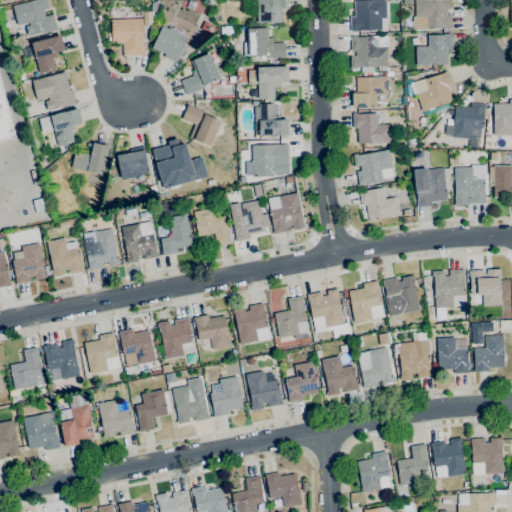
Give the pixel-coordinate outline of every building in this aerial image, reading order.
[(28,36),(25,26),(29,25),(29,22),(18,25),(12,6),(32,0),(45,0),(48,8),(42,10),(44,17),(53,14),(57,29),(42,33),(42,32),(28,36)] [(256,23),(255,0),(283,0),(284,8),(280,8),(281,23),(256,23)] [(339,33),(339,28),(350,28),(350,17),(354,17),(353,1),(385,0),(386,30),(354,31),(350,31),(350,33),(339,33)] [(415,29),(414,17),(415,17),(414,0),(449,0),(450,9),(446,9),(446,14),(451,14),(451,28),(415,29)] [(123,56),(122,43),(112,43),(111,19),(143,19),(143,16),(139,17),(139,12),(152,12),(153,25),(143,25),(143,46),(144,46),(144,55),(123,56)] [(210,34),(205,32),(205,31),(200,29),(204,21),(214,26),(210,34)] [(176,63),(163,57),(165,53),(152,48),(159,33),(154,31),(157,24),(161,26),(162,26),(168,29),(169,28),(171,29),(172,26),(185,32),(183,36),(186,37),(176,63)] [(265,58),(265,55),(248,56),(248,55),(244,55),(243,42),(248,42),(247,29),(265,28),(265,30),(267,30),(267,38),(273,38),(273,43),(285,43),(285,57),(265,58)] [(432,71),(432,65),(416,66),(415,47),(427,47),(427,46),(419,46),(419,38),(427,38),(427,36),(444,35),(444,34),(451,34),(452,49),(446,49),(447,65),(437,65),(437,70),(432,71)] [(39,73),(34,54),(24,57),(22,49),(32,46),(32,43),(60,35),(65,50),(56,52),(58,57),(52,59),(55,69),(39,73)] [(355,69),(350,69),(350,57),(355,57),(355,51),(350,51),(350,37),(374,37),(374,40),(382,40),(382,49),(386,49),(386,67),(355,67),(355,69)] [(187,95),(181,81),(193,75),(192,72),(195,71),(191,61),(209,53),(219,79),(203,85),(204,88),(187,95)] [(258,99),(257,80),(248,81),(248,70),(257,70),(257,68),(287,66),(288,82),(279,82),(279,87),(274,87),(274,98),(258,99)] [(47,111),(45,101),(49,100),(48,97),(37,101),(32,82),(65,72),(70,90),(72,90),(76,103),(47,111)] [(421,112),(412,83),(446,72),(450,86),(447,87),(452,102),(421,112)] [(352,108),(352,92),(356,92),(355,78),(387,77),(387,94),(385,94),(385,107),(375,107),(375,108),(352,108)] [(0,80),(15,137),(0,140),(0,80)] [(511,135),(493,135),(493,104),(508,104),(508,100),(511,100),(511,135)] [(476,144),(469,143),(469,139),(445,137),(446,127),(452,128),(454,106),(470,108),(470,103),(484,105),(482,128),(480,128),(479,138),(476,138),(476,144)] [(259,136),(259,135),(254,135),(253,107),(258,107),(258,104),(275,104),(275,116),(279,116),(279,120),(288,120),(288,135),(259,136)] [(210,146),(189,138),(194,124),(182,119),(187,105),(205,112),(204,114),(220,120),(210,146)] [(58,147),(53,129),(42,132),(38,119),(78,108),(82,124),(74,126),(75,129),(71,130),(74,143),(58,147)] [(388,144),(357,144),(357,128),(352,128),(352,114),(376,114),(376,125),(388,125),(388,144)] [(417,126),(415,119),(421,117),(423,124),(417,126)] [(190,160),(200,157),(206,176),(163,188),(152,150),(166,146),(169,154),(171,154),(167,141),(175,139),(177,145),(185,143),(190,160)] [(102,174),(71,167),(75,152),(90,155),(92,147),(87,145),(88,143),(93,144),(93,143),(108,146),(102,174)] [(252,177),(251,145),(287,144),(288,174),(281,175),(277,176),(275,176),(252,177)] [(128,179),(128,177),(121,179),(116,155),(144,150),(149,173),(135,176),(136,177),(128,179)] [(358,186),(356,171),(360,171),(360,166),(355,167),(353,154),(358,154),(358,155),(389,150),(392,168),(391,168),(392,177),(382,179),(382,182),(358,186)] [(455,206),(453,168),(470,168),(470,165),(483,165),(484,185),(487,185),(487,195),(484,195),(484,203),(470,204),(470,197),(466,197),(466,206),(455,206)] [(511,202),(508,202),(508,198),(493,198),(493,167),(511,167),(511,202)] [(417,208),(413,170),(425,169),(425,171),(443,168),(443,170),(447,170),(449,188),(445,188),(446,200),(430,202),(431,206),(417,208)] [(368,220),(365,205),(361,206),(358,192),(382,187),(382,188),(393,186),(395,197),(396,197),(399,215),(385,218),(385,217),(368,220)] [(273,234),(272,231),(273,230),(267,199),(296,193),(302,224),(303,224),(303,228),(292,230),(292,226),(287,227),(287,231),(273,234)] [(235,242),(234,238),(235,237),(234,233),(229,204),(238,202),(241,216),(243,216),(240,204),(258,200),(261,215),(266,214),(269,226),(263,227),(264,231),(249,234),(249,239),(235,242)] [(215,245),(213,233),(198,236),(193,212),(215,208),(216,217),(225,216),(227,226),(229,226),(232,241),(230,241),(230,243),(215,245)] [(162,256),(162,252),(160,239),(162,239),(159,227),(169,225),(168,218),(185,214),(191,245),(176,249),(177,253),(162,256)] [(126,263),(125,259),(127,258),(121,227),(150,221),(157,257),(143,260),(142,255),(137,256),(138,261),(126,263)] [(88,270),(88,267),(89,266),(84,241),(83,235),(111,229),(117,260),(119,260),(119,264),(108,266),(107,262),(102,263),(103,267),(88,270)] [(52,277),(51,273),(53,273),(47,242),(64,238),(65,243),(76,241),(77,248),(78,247),(83,271),(69,274),(68,270),(63,271),(64,274),(52,277)] [(15,284),(15,281),(16,281),(12,260),(14,260),(12,253),(22,251),(21,246),(38,243),(43,267),(47,266),(49,277),(35,280),(34,276),(29,277),(30,281),(15,284)] [(0,287),(0,252),(3,252),(4,261),(5,261),(9,281),(10,281),(10,285),(0,287)] [(501,305),(471,305),(471,294),(469,295),(469,275),(468,275),(468,270),(483,270),(483,274),(486,274),(486,269),(499,269),(499,278),(500,278),(501,305)] [(428,324),(427,307),(432,307),(433,320),(436,320),(433,276),(431,276),(431,272),(444,271),(444,276),(448,276),(448,270),(462,270),(464,306),(452,306),(452,307),(444,308),(445,319),(449,319),(449,322),(428,324)] [(401,314),(399,303),(391,304),(389,296),(385,297),(383,284),(382,281),(396,278),(397,282),(402,281),(401,277),(413,275),(414,279),(413,279),(419,310),(401,314)] [(353,322),(348,291),(363,288),(362,284),(376,281),(377,285),(376,285),(383,317),(353,322)] [(333,338),(332,330),(314,334),(308,304),(306,294),(321,292),(322,296),(327,295),(326,290),(337,288),(343,323),(348,322),(350,335),(333,338)] [(294,340),(293,335),(278,338),(273,314),(289,310),(287,299),(301,295),(302,300),(301,300),(308,332),(306,333),(307,337),(294,340)] [(239,344),(233,313),(232,314),(231,310),(243,308),(244,311),(249,311),(248,306),(263,303),(269,339),(239,344)] [(209,351),(208,347),(202,348),(200,340),(198,341),(195,325),(195,326),(193,318),(207,315),(208,319),(224,316),(230,346),(209,351)] [(165,359),(158,328),(157,328),(157,323),(169,321),(170,326),(174,325),(174,321),(188,318),(189,321),(188,322),(194,353),(165,359)] [(126,366),(124,355),(123,356),(118,332),(132,329),(133,333),(148,330),(155,361),(136,364),(126,366)] [(90,377),(88,369),(85,369),(84,364),(87,364),(83,343),(99,340),(98,335),(112,333),(119,368),(107,370),(107,374),(90,377)] [(488,372),(473,372),(473,335),(503,335),(503,368),(488,368),(488,372)] [(453,374),(453,369),(438,370),(436,338),(454,337),(454,340),(466,339),(468,373),(453,374)] [(49,383),(46,370),(44,370),(43,365),(46,364),(43,350),(42,346),(56,343),(57,348),(62,347),(61,342),(73,340),(74,344),(72,344),(79,376),(61,380),(58,368),(52,369),(55,381),(49,383)] [(400,381),(399,376),(401,376),(397,344),(426,340),(430,372),(431,372),(431,376),(417,378),(416,374),(411,374),(412,379),(400,381)] [(363,389),(358,360),(370,358),(368,351),(386,347),(392,379),(393,379),(394,382),(382,384),(381,381),(376,382),(377,386),(363,389)] [(15,390),(9,365),(25,362),(22,350),(37,348),(42,374),(40,374),(42,383),(15,390)] [(326,397),(324,388),(326,387),(321,360),(339,356),(340,362),(350,360),(351,366),(353,366),(358,390),(343,392),(342,388),(338,389),(339,394),(326,397)] [(163,373),(160,361),(163,361),(165,369),(169,368),(167,362),(192,357),(193,363),(168,369),(169,372),(163,373)] [(289,403),(288,399),(289,399),(285,379),(296,376),(293,365),(311,362),(317,393),(302,396),(303,400),(289,403)] [(152,375),(151,369),(159,367),(160,374),(152,375)] [(251,411),(250,407),(252,406),(245,375),(263,371),(264,375),(272,374),(273,381),(277,380),(282,404),(268,407),(267,403),(262,404),(263,409),(251,411)] [(213,417),(212,413),(213,413),(210,393),(211,393),(210,385),(220,384),(219,380),(236,376),(242,407),(227,410),(227,414),(213,417)] [(177,424),(176,421),(178,420),(171,389),(189,385),(191,397),(202,395),(206,415),(207,415),(208,418),(194,421),(193,417),(188,418),(189,421),(177,424)] [(139,432),(138,428),(139,428),(135,405),(143,404),(141,394),(162,390),(167,414),(151,417),(153,429),(139,432)] [(64,447),(63,443),(65,442),(59,411),(70,409),(68,396),(84,393),(86,406),(87,406),(93,437),(78,440),(78,444),(64,447)] [(44,410),(42,398),(51,396),(54,408),(44,410)] [(103,439),(102,435),(103,435),(97,403),(115,400),(117,411),(129,409),(134,433),(119,436),(119,431),(114,432),(115,436),(103,439)] [(44,451),(43,446),(29,449),(22,418),(40,414),(41,419),(52,417),(53,424),(57,444),(58,444),(59,448),(44,451)] [(0,458),(0,422),(12,420),(18,452),(19,452),(20,454),(8,457),(7,454),(2,455),(3,458),(0,458)] [(436,478),(435,467),(434,467),(430,443),(444,441),(445,445),(450,445),(449,439),(461,437),(462,441),(460,441),(465,474),(448,477),(447,476),(436,478)] [(472,475),(470,443),(470,439),(484,438),(485,443),(489,442),(489,439),(501,438),(501,441),(500,441),(502,473),(472,475)] [(400,486),(396,461),(412,458),(410,446),(424,444),(425,448),(424,448),(430,481),(400,486)] [(362,493),(356,461),(371,459),(370,454),(385,451),(386,455),(389,476),(386,476),(388,487),(380,489),(362,493)] [(283,507),(281,496),(269,499),(264,475),(278,472),(279,476),(295,473),(301,504),(283,507)] [(234,511),(231,494),(247,490),(245,479),(258,476),(263,503),(262,503),(264,510),(257,511),(234,511)] [(208,511),(208,510),(200,511),(195,511),(192,493),(191,489),(205,486),(207,491),(222,488),(226,511),(208,511)] [(159,511),(157,500),(155,500),(155,496),(166,493),(167,498),(172,497),(172,493),(185,490),(189,511),(159,511)] [(457,511),(457,505),(458,505),(457,494),(493,492),(493,507),(488,507),(488,511),(457,511)] [(118,511),(117,504),(131,501),(132,506),(147,502),(149,511),(118,511)]
